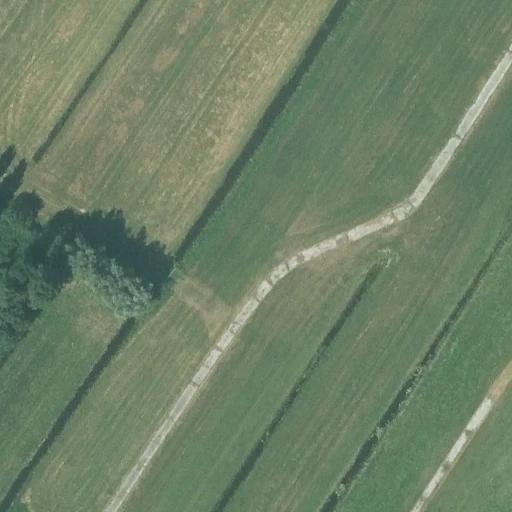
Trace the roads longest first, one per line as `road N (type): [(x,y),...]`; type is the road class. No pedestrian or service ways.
road 1 (track): [(511,52),(405,213),(274,274),(113,511)]
road 2 (track): [(511,365),(415,511)]
